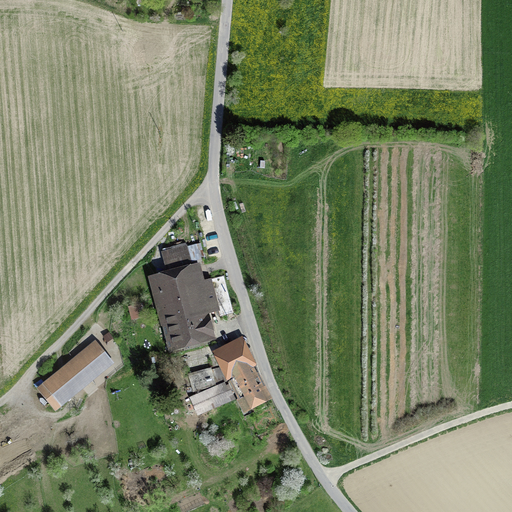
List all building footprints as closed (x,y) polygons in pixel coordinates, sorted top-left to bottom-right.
[(223,171),(235,172),(236,152),(225,151),(223,171)] [(260,175),(263,168),(253,164),(250,172),(260,175)] [(192,269),(186,247),(163,253),(169,276),(157,279),(174,346),(209,337),(203,315),(218,310),(220,316),(233,313),(223,276),(210,280),(211,281),(195,286),(191,270),(192,269)] [(146,316),(142,302),(128,305),(131,319),(146,316)] [(48,386),(61,401),(109,361),(96,346),(48,386)] [(237,346),(219,355),(224,366),(189,376),(192,391),(231,381),(233,383),(223,387),(222,384),(191,398),(198,414),(234,398),(234,397),(239,394),(246,408),(264,399),(237,346)]
